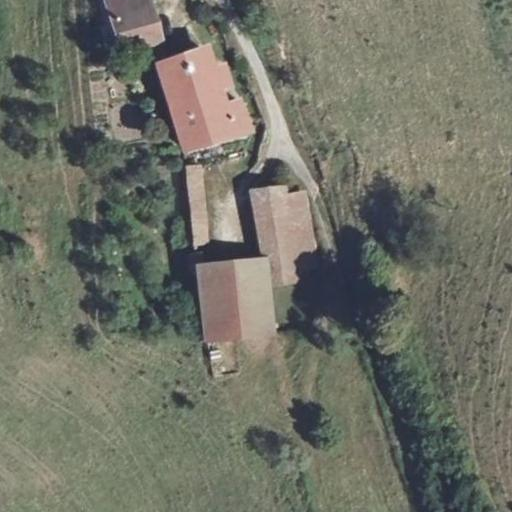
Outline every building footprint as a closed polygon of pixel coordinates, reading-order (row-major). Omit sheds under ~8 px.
[(93,45),(129,88),(157,63),(163,57),(128,16),(93,45)] [(200,149),(205,148),(245,136),(208,52),(165,71),(200,149)] [(218,211),(205,148),(200,149),(190,172),(198,215),(218,211)] [(305,253),(275,259),(277,268),(282,284),(310,279),(326,276),(311,219),(296,200),(291,201),(263,205),(269,230),(298,224),(305,253)] [(218,211),(198,215),(206,251),(226,248),(218,211)] [(298,224),(269,230),(275,259),(305,253),(298,224)] [(210,275),(206,251),(186,255),(189,276),(210,275)] [(277,268),(210,275),(217,343),(224,343),(288,342),(288,339),(282,284),(277,268)]
